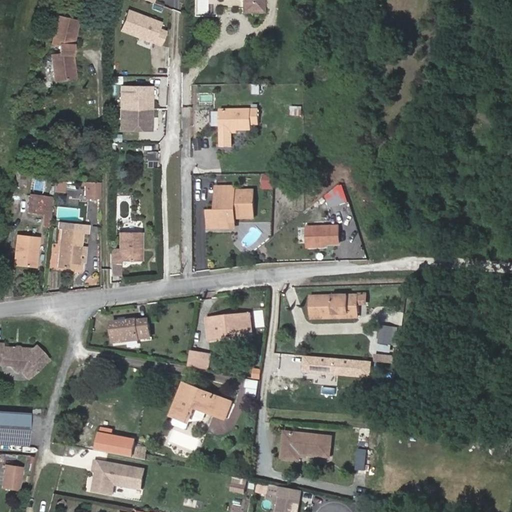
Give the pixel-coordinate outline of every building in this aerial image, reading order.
[(156,22),(127,10),(119,30),(156,45),(161,32),(154,29),(156,22)] [(75,18),(56,14),(52,41),(59,42),(58,51),(51,52),(54,78),(73,75),(70,50),(71,42),(75,18)] [(139,124),(139,90),(126,90),(126,95),(126,131),(139,131),(139,124)] [(148,131),(148,90),(139,90),(139,124),(139,131),(148,131)] [(260,114),(221,114),(221,135),(221,153),(233,153),(232,135),(253,134),(252,129),(260,129),(260,114)] [(158,167),(158,152),(147,152),(147,167),(158,167)] [(27,170),(17,169),(16,178),(20,178),(20,175),(27,176),(27,170)] [(20,178),(16,178),(15,185),(26,186),(27,176),(20,175),(20,178)] [(276,191),(276,180),(265,180),(264,191),(276,191)] [(66,193),(67,181),(56,181),(55,192),(66,193)] [(88,197),(101,198),(101,182),(89,182),(88,197)] [(332,212),(347,205),(339,189),(324,196),(332,212)] [(232,227),(233,192),(218,192),(218,207),(223,207),(223,214),(218,214),(211,215),(211,233),(224,233),(223,227),(230,227),(232,227)] [(237,192),(233,192),(232,227),(237,227),(237,223),(256,223),(256,196),(237,196),(237,192)] [(42,197),(28,196),(27,210),(40,211),(42,197)] [(52,197),(42,197),(40,211),(44,212),(43,225),(50,226),(52,197)] [(60,224),(60,230),(64,231),(83,233),(90,233),(90,227),(60,224)] [(29,225),(28,234),(36,235),(37,225),(29,225)] [(80,262),(82,249),(83,233),(64,231),(60,269),(83,271),(84,263),(80,262)] [(119,249),(109,249),(109,265),(119,265),(119,262),(127,262),(127,255),(127,233),(119,233),(119,249)] [(138,233),(127,233),(127,255),(127,262),(139,262),(138,255),(138,233)] [(321,252),(326,252),(339,253),(340,236),(309,235),(308,254),(321,254),(321,252)] [(20,237),(16,268),(37,270),(40,239),(20,237)] [(119,265),(109,265),(109,277),(119,277),(119,265)] [(359,295),(359,307),(371,306),(370,293),(359,293),(359,295)] [(335,314),(360,313),(359,307),(359,295),(311,297),(312,319),(335,318),(335,314)] [(211,341),(235,338),(234,334),(252,332),(250,315),(217,319),(218,322),(209,324),(211,341)] [(113,324),(115,343),(151,338),(149,320),(113,324)] [(391,354),(394,326),(382,324),(379,353),(376,352),(375,362),(394,363),(395,354),(391,354)] [(31,349),(2,346),(2,344),(0,343),(0,363),(9,365),(12,368),(20,369),(28,376),(47,358),(35,345),(31,349)] [(204,353),(192,351),(189,367),(201,369),(204,353)] [(201,369),(207,370),(210,354),(204,353),(201,369)] [(177,417),(191,422),(197,408),(225,419),(231,403),(186,385),(174,416),(177,417)] [(28,412),(0,410),(0,440),(26,442),(28,412)] [(191,422),(177,417),(174,425),(188,430),(191,422)] [(360,427),(356,472),(366,473),(369,448),(371,428),(360,427)] [(366,473),(374,474),(378,429),(371,428),(369,448),(366,473)] [(283,459),(300,460),(301,454),(330,457),(332,438),(286,433),(283,459)] [(136,445),(133,457),(145,460),(148,448),(136,445)] [(146,470),(97,461),(95,470),(99,471),(95,490),(114,494),(115,484),(142,489),(146,470)] [(22,467),(5,465),(2,488),(19,490),(22,467)] [(247,480),(235,478),(233,489),(245,492),(247,480)] [(269,495),(279,497),(280,487),(271,485),(269,495)] [(279,497),(280,497),(277,511),(298,511),(301,501),(291,499),(293,489),(280,487),(279,497)]
